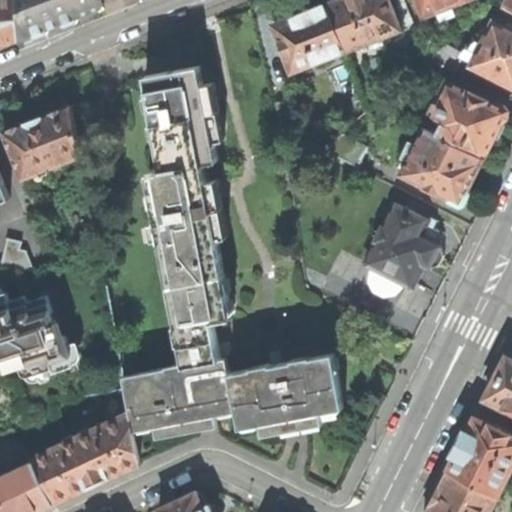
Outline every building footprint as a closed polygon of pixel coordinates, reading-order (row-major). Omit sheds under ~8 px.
[(0,0),(0,46),(20,39),(18,0),(0,0)] [(104,5),(101,0),(18,0),(20,39),(56,25),(104,5)] [(336,0),(327,4),(345,51),(346,52),(402,30),(390,0),(336,0)] [(417,0),(425,17),(464,0),(417,0)] [(293,71),(345,51),(327,4),(311,10),(308,5),(297,9),(291,12),(293,17),(275,24),(293,71)] [(511,28),(495,20),(472,64),(511,85),(511,28)] [(456,70),(464,55),(445,45),(430,58),(449,67),(456,70)] [(444,78),(449,67),(430,58),(428,60),(416,70),(439,81),(444,78)] [(200,65),(146,76),(163,166),(153,168),(154,172),(149,172),(177,323),(175,323),(179,343),(180,343),(184,362),(223,354),(216,320),(235,317),(234,312),(237,312),(234,300),(232,300),(230,291),(233,290),(230,278),(227,278),(220,238),(229,236),(223,208),(218,178),(208,181),(204,163),(219,160),(215,141),(225,139),(219,107),(214,82),(204,84),(200,65)] [(499,127),(508,109),(450,80),(447,81),(431,113),(448,122),(441,136),(484,158),(499,127)] [(105,98),(72,104),(75,119),(108,113),(105,98)] [(282,131),(298,128),(292,99),(277,103),(282,131)] [(21,172),(23,177),(82,154),(75,119),(72,104),(10,129),(5,131),(13,151),(11,152),(19,172),(21,172)] [(472,181),(484,158),(441,136),(425,128),(403,174),(448,197),(449,200),(460,206),(465,203),(469,194),(468,190),(472,181)] [(358,167),(368,147),(342,133),(323,149),(358,167)] [(0,202),(11,198),(0,171),(0,202)] [(427,220),(395,204),(367,261),(374,265),(372,269),(370,278),(375,289),(385,294),(397,291),(403,286),(405,281),(413,285),(423,265),(428,267),(440,264),(443,258),(445,254),(440,243),(421,233),(427,220)] [(8,237),(1,265),(35,271),(27,250),(21,248),(22,241),(8,237)] [(0,363),(20,357),(21,365),(34,361),(38,372),(75,360),(67,336),(62,337),(48,294),(29,301),(27,295),(11,300),(8,291),(5,292),(5,291),(4,290),(3,288),(2,287),(1,286),(0,286),(0,363)] [(226,374),(223,354),(184,362),(165,366),(165,367),(124,375),(131,412),(135,430),(156,426),(158,436),(205,427),(219,425),(216,414),(238,410),(241,427),(261,423),(263,432),(293,427),(325,422),(323,411),(345,407),(336,353),(314,357),(313,355),(295,359),(295,361),(273,365),(273,363),(254,367),(254,368),(226,374)] [(511,408),(511,357),(507,355),(494,382),(486,397),(505,407),(506,405),(511,408)] [(120,471),(141,462),(135,430),(131,412),(79,436),(99,481),(120,471)] [(461,446),(449,470),(498,494),(511,465),(511,433),(511,432),(498,425),(497,426),(477,416),(461,446)] [(80,490),(99,481),(79,436),(34,457),(35,460),(54,502),(80,490)] [(0,511),(32,511),(54,502),(35,460),(0,476),(0,511)] [(428,511),(489,511),(498,494),(449,470),(436,497),(428,511)] [(214,511),(211,504),(205,507),(198,490),(179,499),(159,508),(160,511),(214,511)]
